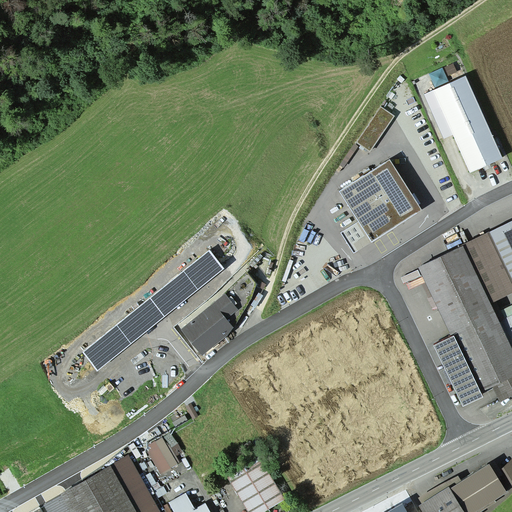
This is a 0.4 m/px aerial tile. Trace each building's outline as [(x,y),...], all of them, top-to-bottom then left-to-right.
[(503,158),(466,75),(433,90),(453,135),(470,173),(503,158)] [(453,135),(433,90),(424,94),(443,139),(453,135)] [(395,116),(380,106),(355,142),(370,152),(395,116)] [(421,209),(390,161),(341,191),(361,222),(343,233),(354,251),(421,209)] [(511,221),(416,266),(450,338),(458,334),(487,394),(497,390),(495,386),(511,378),(511,341),(502,321),(493,302),(511,292),(511,221)] [(210,249),(82,352),(97,371),(225,268),(210,249)] [(252,298),(257,284),(247,271),(225,293),(238,309),(226,319),(234,327),(252,298)] [(181,330),(202,355),(227,336),(234,327),(226,319),(238,309),(225,293),(181,330)] [(511,316),(502,321),(511,341),(511,316)] [(450,338),(435,344),(464,405),(487,394),(458,334),(450,338)] [(497,390),(503,401),(511,396),(511,378),(495,386),(497,390)] [(191,403),(185,406),(193,419),(198,416),(191,403)] [(172,422),(176,428),(189,421),(185,415),(172,422)] [(163,436),(148,444),(151,448),(147,450),(160,474),(178,464),(163,436)] [(128,456),(70,490),(82,511),(158,511),(160,511),(128,456)] [(259,458),(227,477),(247,511),(267,511),(285,502),(259,458)] [(511,487),(511,459),(496,475),(507,493),(511,487)] [(489,464),(495,473),(500,469),(495,461),(489,464)] [(495,473),(489,464),(462,481),(450,489),(464,511),(476,511),(507,493),(496,475),(495,473)] [(418,498),(421,504),(448,487),(450,489),(462,481),(458,475),(448,481),(418,498)] [(421,504),(419,506),(422,511),(464,511),(450,489),(448,487),(421,504)] [(82,511),(70,490),(45,505),(48,511),(82,511)] [(186,493),(169,502),(174,511),(210,511),(206,503),(195,509),(186,493)]
